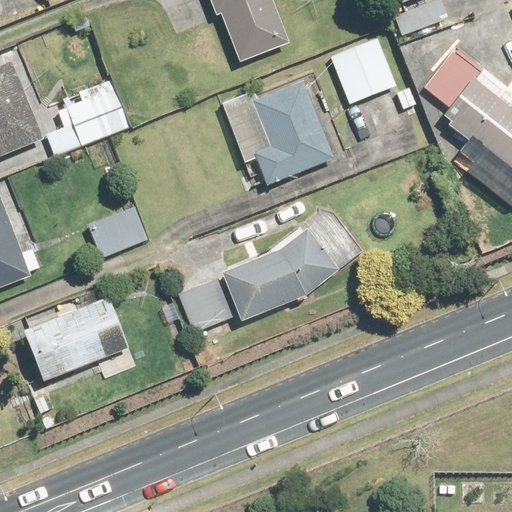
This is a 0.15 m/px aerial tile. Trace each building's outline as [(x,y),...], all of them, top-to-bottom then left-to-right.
[(227,17),(246,65),(293,46),(275,0),(213,0),(221,19),(227,17)] [(445,0),(397,17),(404,39),(452,22),(445,0)] [(334,58),(350,106),(399,89),(383,41),(334,58)] [(13,66),(0,71),(0,162),(47,142),(13,66)] [(473,66),(433,119),(511,177),(511,104),(502,97),(506,90),(473,66)] [(67,99),(88,148),(134,129),(113,80),(67,99)] [(279,150),(261,158),(273,187),(339,160),(308,86),(260,106),(279,150)] [(0,293),(39,278),(3,189),(0,190),(0,293)] [(94,229),(105,259),(155,240),(143,210),(94,229)] [(212,281),(173,296),(189,335),(230,319),(232,325),(299,297),(334,274),(301,230),(271,251),(211,275),(212,281)] [(101,299),(12,334),(33,387),(122,351),(101,299)]
